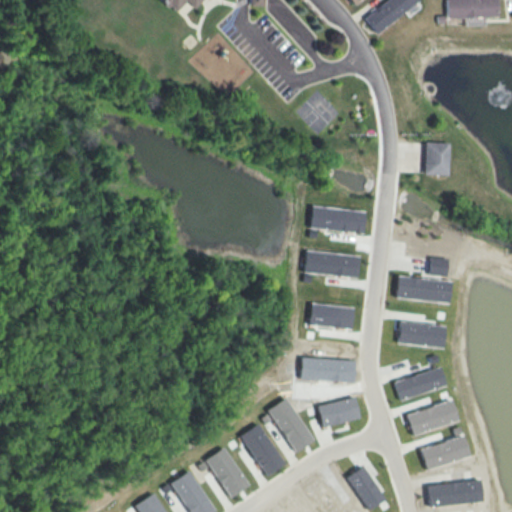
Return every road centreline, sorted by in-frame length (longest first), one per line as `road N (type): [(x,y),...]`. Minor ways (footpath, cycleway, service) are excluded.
road 1 (residential): [(382,200),(367,344),(373,394),(409,511),(276,485),(383,432)]
road 2 (residential): [(382,200),(388,144),(379,86),(326,0)]
